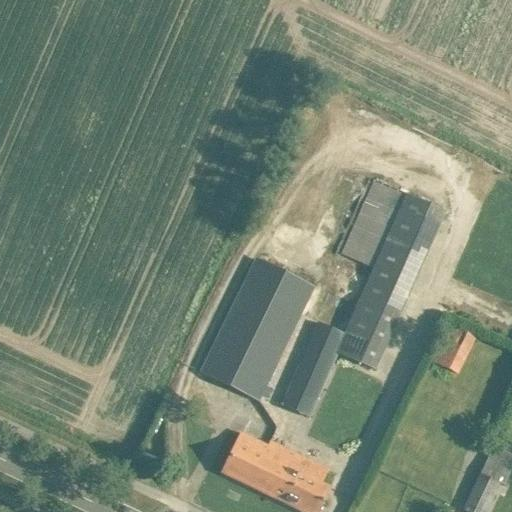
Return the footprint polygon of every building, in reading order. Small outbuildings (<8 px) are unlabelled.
[(372,268),(365,284),(344,334),(317,323),(281,405),(309,418),(337,353),(373,371),(444,211),(373,180),(340,254),(372,268)] [(213,353),(203,373),(205,373),(221,382),(260,401),(269,383),(317,289),(261,260),(213,353)] [(432,363),(458,375),(476,337),(451,325),(432,363)] [(223,472),(269,495),(289,454),(268,444),(267,446),(242,434),(223,472)] [(511,470),(511,454),(495,446),(463,510),(466,511),(486,511),(500,485),(504,487),(511,470)] [(289,454),(269,495),(304,511),(317,511),(330,487),(322,483),(327,473),(289,454)]
